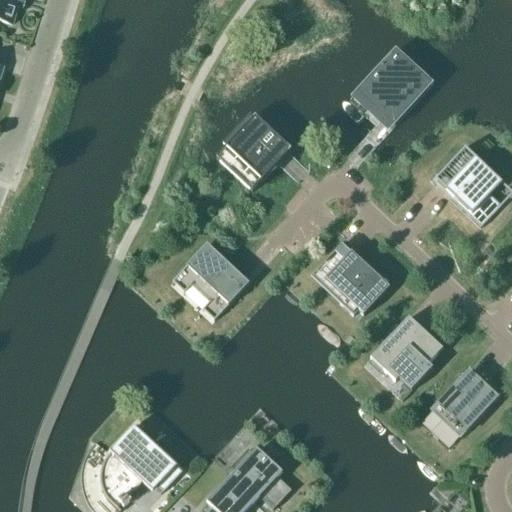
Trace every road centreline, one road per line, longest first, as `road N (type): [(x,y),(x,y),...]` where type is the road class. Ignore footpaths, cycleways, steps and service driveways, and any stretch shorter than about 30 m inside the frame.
road 1 (residential): [(511,345),(334,180),(241,279)]
road 2 (residential): [(0,174),(54,0)]
